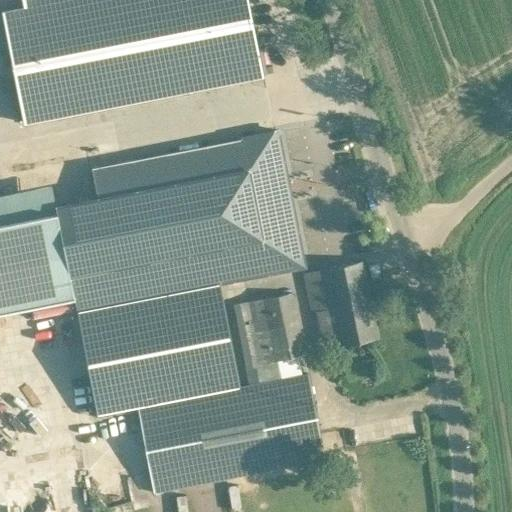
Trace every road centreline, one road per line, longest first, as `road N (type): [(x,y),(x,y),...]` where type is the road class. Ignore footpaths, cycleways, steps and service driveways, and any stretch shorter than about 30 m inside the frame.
road 1 (unknown): [(354,70),(0,146)]
road 2 (unclassified): [(424,270),(329,0)]
road 3 (unclassified): [(469,511),(469,463),(424,270)]
road 4 (unclassified): [(424,270),(478,190),(511,161)]
